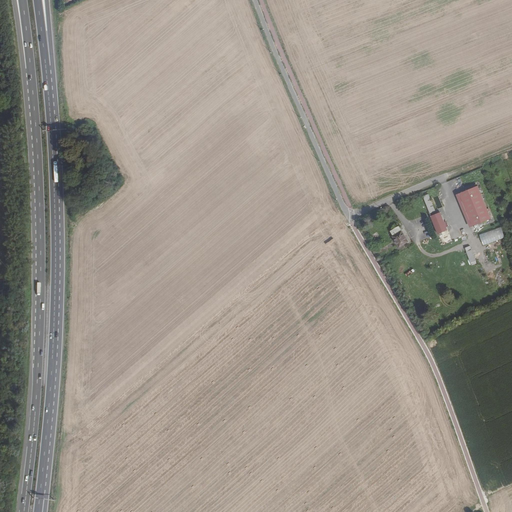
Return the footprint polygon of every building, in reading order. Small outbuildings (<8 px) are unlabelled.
[(478,186),(459,193),(472,226),(491,218),(478,186)] [(428,194),(423,196),(430,213),(435,211),(428,194)] [(440,212),(431,216),(439,234),(448,230),(440,212)] [(399,225),(391,230),(395,239),(394,239),(396,243),(397,242),(400,246),(408,241),(399,225)] [(500,227),(478,234),(482,245),(504,238),(500,227)] [(472,266),(477,264),(470,246),(465,248),(472,266)]
